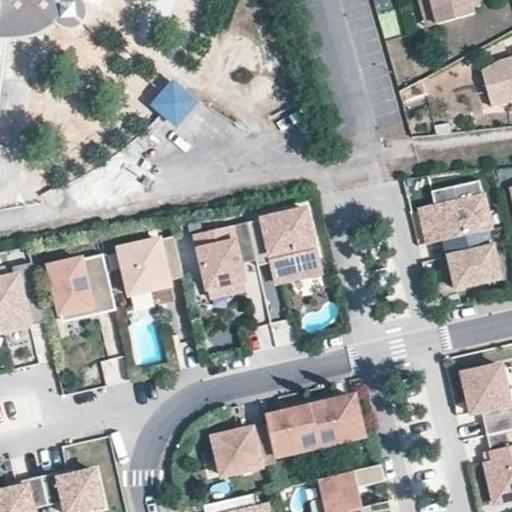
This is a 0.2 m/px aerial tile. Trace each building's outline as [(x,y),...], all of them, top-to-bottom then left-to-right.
[(429,0),(437,25),(474,15),(469,0),(429,0)] [(511,54),(497,58),(481,71),(492,108),(511,102),(511,54)] [(165,86),(144,111),(168,131),(189,106),(165,86)] [(490,227),(480,177),(429,187),(432,206),(420,208),(423,225),(433,223),(436,238),(445,237),(490,227)] [(291,211),(248,222),(258,259),(258,264),(280,259),(282,268),(274,270),(277,283),(322,273),(311,228),(296,232),(291,211)] [(258,259),(248,222),(196,236),(210,285),(228,281),(232,295),(248,290),(241,264),(258,259)] [(501,275),(490,227),(445,237),(456,285),(501,275)] [(175,237),(120,249),(130,292),(157,291),(155,284),(184,279),(175,237)] [(102,252),(51,265),(61,310),(81,306),(83,314),(116,306),(102,252)] [(0,331),(46,321),(33,262),(6,268),(8,278),(0,279),(0,331)] [(270,316),(280,315),(277,286),(267,287),(270,316)] [(106,384),(126,380),(121,358),(102,362),(106,384)] [(511,398),(504,366),(464,376),(472,411),(482,411),(488,437),(511,431),(511,398)] [(272,454),(274,461),(367,438),(358,400),(343,404),(341,392),(282,406),(285,418),(265,423),(272,454)] [(265,423),(213,435),(222,473),(274,461),(272,454),(265,423)] [(511,431),(488,437),(494,456),(486,458),(497,501),(511,497),(511,431)] [(379,466),(321,479),(328,511),(339,511),(362,507),(357,489),(384,481),(379,466)] [(58,474),(42,477),(48,505),(65,501),(67,511),(102,504),(95,472),(60,479),(58,474)] [(27,490),(0,495),(0,511),(33,511),(33,508),(48,505),(42,477),(25,481),(27,490)] [(250,494),(204,503),(206,511),(271,511),(270,504),(253,507),(250,494)] [(362,507),(339,511),(391,511),(388,502),(362,507)]
